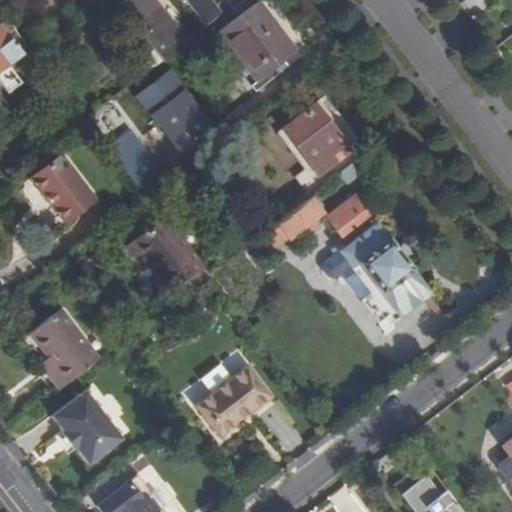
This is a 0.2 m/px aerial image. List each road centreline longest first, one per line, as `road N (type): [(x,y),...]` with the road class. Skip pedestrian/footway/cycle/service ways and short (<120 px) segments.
road 1 (residential): [(511,326),(268,511)]
road 2 (residential): [(511,163),(385,0)]
